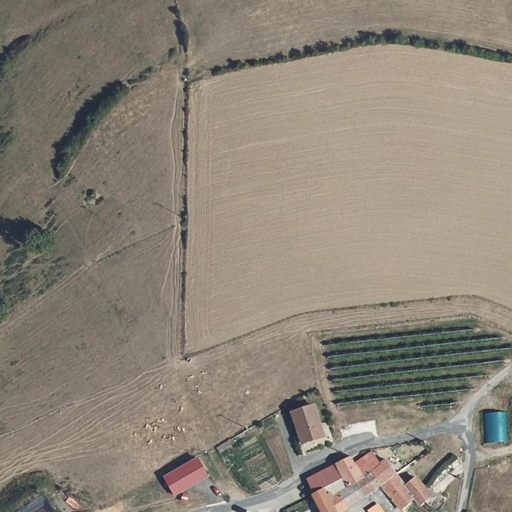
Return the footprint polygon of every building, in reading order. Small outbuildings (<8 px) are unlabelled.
[(315,411),(292,419),(303,451),(326,444),(315,411)] [(485,442),(507,442),(506,411),(483,412),(485,442)] [(385,491),(401,511),(409,511),(418,505),(409,492),(404,484),(390,464),(384,469),(375,457),(357,469),(365,481),(359,487),(371,502),(385,491)] [(201,460),(190,466),(198,479),(200,484),(211,478),(201,460)] [(190,466),(168,479),(176,492),(198,479),(190,466)] [(316,498),(323,493),(343,481),(338,468),(327,474),(319,479),(311,484),(316,498)] [(198,479),(176,492),(178,497),(200,484),(198,479)] [(412,489),(409,492),(418,505),(424,511),(436,501),(420,483),(412,489)] [(313,500),(318,511),(326,511),(332,508),(323,493),(316,498),(313,500)]
